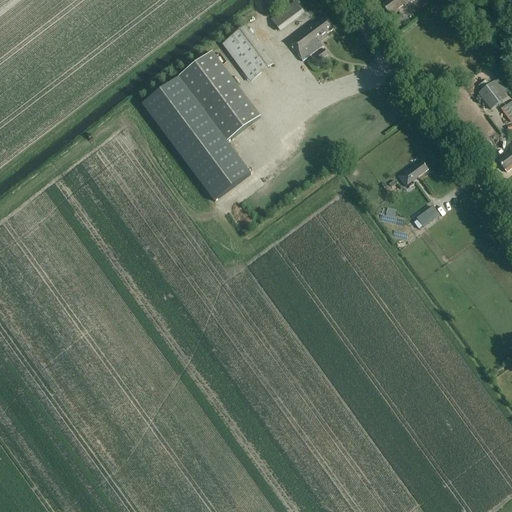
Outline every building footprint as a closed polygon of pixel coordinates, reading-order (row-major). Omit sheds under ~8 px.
[(406,6),(413,0),(389,0),(382,6),(391,17),(399,11),(398,10),(405,4),(406,6)] [(295,1),(270,20),(280,33),(305,14),(295,1)] [(322,48),(319,44),(328,37),(326,35),(333,30),(324,18),(308,30),(306,28),(287,42),(302,62),(322,48)] [(246,28),(224,45),(238,64),(246,74),(251,81),(273,65),(246,28)] [(321,61),(328,55),(324,49),(317,55),(321,61)] [(214,203),(251,176),(227,144),(260,118),(212,54),(142,106),(214,203)] [(478,94),(491,111),(506,99),(507,99),(504,95),(494,82),(490,85),(486,80),(478,86),(482,91),(478,94)] [(507,173),(511,169),(511,146),(509,149),(511,152),(499,162),(507,173)] [(413,167),(398,178),(406,188),(428,171),(422,163),(414,169),(413,167)] [(433,207),(417,220),(423,229),(440,216),(433,207)]
